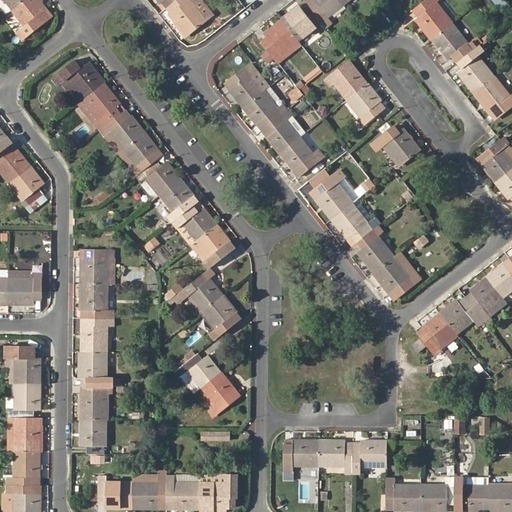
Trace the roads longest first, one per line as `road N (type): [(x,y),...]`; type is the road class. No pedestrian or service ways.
road 1 (residential): [(83,26),(264,254)]
road 2 (residential): [(0,92),(64,183),(62,328)]
road 3 (residential): [(265,420),(386,423),(397,405),(399,326)]
road 4 (residential): [(311,216),(190,70)]
road 5 (residential): [(62,328),(62,511)]
road 6 (residential): [(447,153),(469,133),(467,119),(410,45),(395,45),(382,70)]
road 7 (residential): [(264,254),(265,420)]
road 8 (residential): [(511,236),(399,326)]
road 9 (residential): [(399,326),(311,216)]
